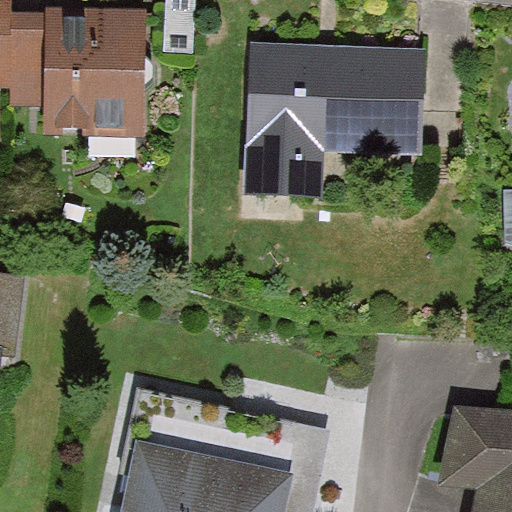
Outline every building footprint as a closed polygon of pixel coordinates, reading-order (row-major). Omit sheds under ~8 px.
[(200,2),(167,0),(166,0),(163,49),(197,51),(200,2)] [(0,86),(8,86),(8,104),(49,104),(49,131),(139,131),(139,97),(157,85),(154,70),(139,58),(139,17),(115,17),(56,17),(56,32),(45,32),(45,17),(16,17),(16,4),(0,3),(0,86)] [(426,53),(254,49),(250,194),(308,195),(309,146),(423,149),(426,53)] [(511,190),(503,191),(507,250),(511,250),(511,190)] [(0,355),(17,357),(26,281),(0,278),(0,355)] [(302,511),(321,426),(141,388),(119,491),(133,494),(129,511),(302,511)] [(511,511),(511,418),(461,415),(448,479),(485,491),(479,511),(511,511)]
